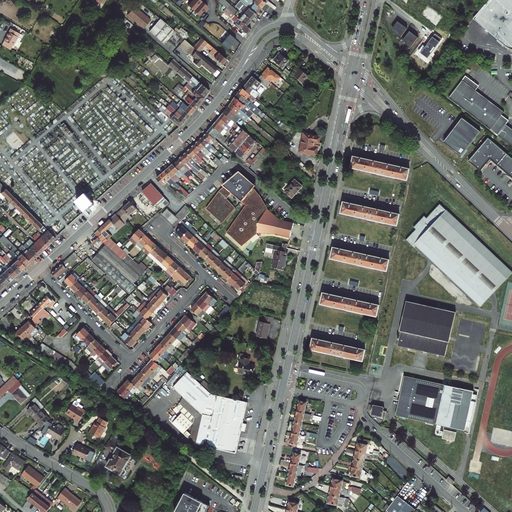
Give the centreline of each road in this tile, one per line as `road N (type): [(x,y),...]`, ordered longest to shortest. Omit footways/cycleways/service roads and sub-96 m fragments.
road 1 (residential): [(39,269),(193,128),(238,72)]
road 2 (secondary): [(332,164),(286,371)]
road 3 (secondary): [(466,189),(358,72)]
road 4 (residential): [(360,404),(359,416),(464,511)]
road 5 (residential): [(39,269),(130,360)]
road 6 (secondary): [(282,388),(255,505)]
